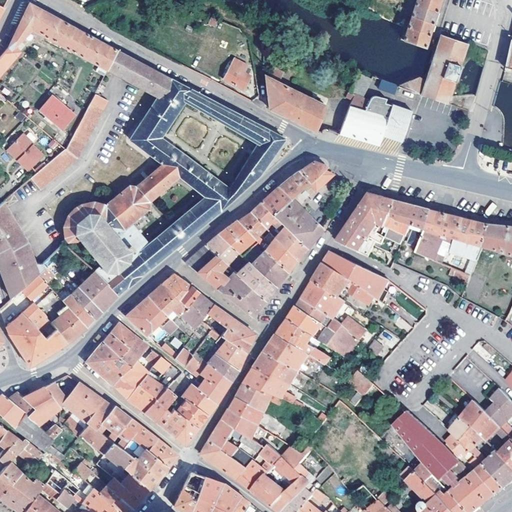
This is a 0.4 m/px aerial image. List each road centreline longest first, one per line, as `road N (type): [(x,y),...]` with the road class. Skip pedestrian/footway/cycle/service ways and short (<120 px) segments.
road 1 (residential): [(308,144),(46,0)]
road 2 (residential): [(325,242),(401,278),(511,350)]
road 3 (secondary): [(308,144),(173,261)]
road 4 (residential): [(189,457),(67,359)]
road 5 (residential): [(268,335),(189,457)]
road 6 (secondary): [(173,261),(67,359)]
road 7 (residential): [(460,181),(495,50)]
road 8 (residential): [(173,261),(268,335)]
